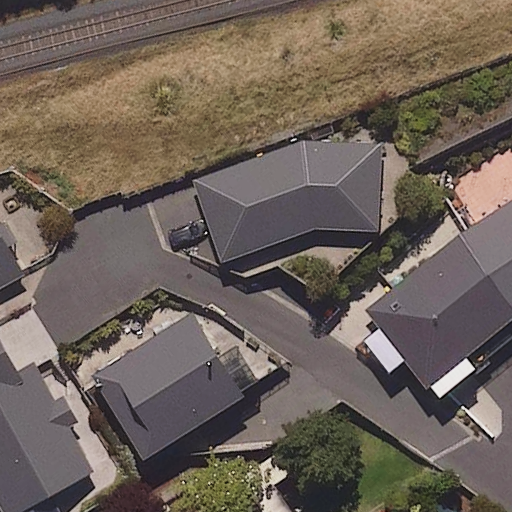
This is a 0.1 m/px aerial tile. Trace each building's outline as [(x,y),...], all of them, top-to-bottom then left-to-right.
[(380,152),(321,137),(192,180),(218,255),(326,228),(377,230),(380,152)] [(511,316),(511,199),(458,235),(480,269),(439,296),(470,344),(511,316)] [(0,287),(27,272),(0,222),(0,499),(6,511),(18,511),(99,467),(41,362),(25,371),(0,325),(0,287)] [(252,391),(198,308),(98,374),(152,456),(252,391)] [(296,511),(286,495),(265,507),(268,511),(296,511)]
